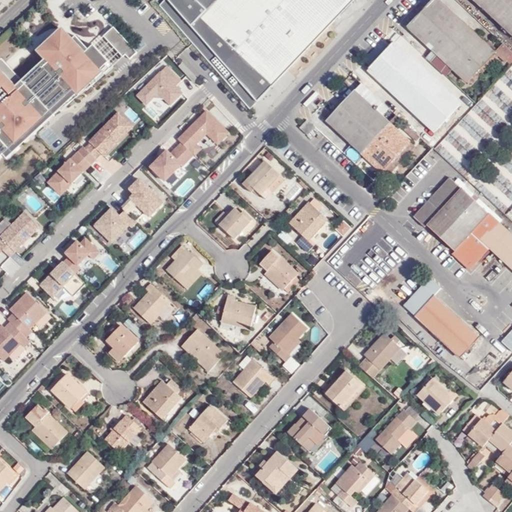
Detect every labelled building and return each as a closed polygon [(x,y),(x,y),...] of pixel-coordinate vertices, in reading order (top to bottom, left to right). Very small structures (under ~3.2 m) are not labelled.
[(164,0),(159,6),(183,32),(250,110),(257,102),(259,101),(354,0),(164,0)] [(440,0),(434,0),(409,27),(434,50),(454,69),(468,82),(496,52),(440,0)] [(511,0),(475,0),(511,35),(511,0)] [(131,61),(139,54),(115,28),(105,37),(122,56),(125,54),(131,61)] [(0,158),(22,138),(40,122),(46,117),(44,115),(49,110),(51,112),(63,101),(75,91),(79,95),(86,89),(82,85),(93,76),(97,80),(103,73),(112,65),(95,46),(90,51),(86,55),(74,41),(64,30),(57,37),(59,39),(47,50),(45,48),(40,52),(47,60),(23,82),(17,88),(0,69),(0,158)] [(90,51),(78,38),(74,41),(86,55),(90,51)] [(435,132),(462,104),(395,42),(369,70),(435,132)] [(499,52),(511,63),(511,61),(511,51),(505,45),(499,52)] [(454,69),(434,50),(426,57),(447,76),(454,69)] [(471,85),(499,56),(496,52),(468,82),(471,85)] [(23,82),(5,62),(0,65),(0,69),(17,88),(23,82)] [(168,65),(136,94),(146,104),(158,92),(170,104),(184,93),(177,86),(182,80),(168,65)] [(86,89),(97,80),(93,76),(82,85),(86,89)] [(389,109),(362,83),(355,91),(382,117),(389,109)] [(355,91),(328,120),(382,172),(409,143),(389,123),(382,117),(355,91)] [(153,116),(161,110),(153,100),(146,107),(153,116)] [(208,135),(218,144),(231,131),(205,109),(177,137),(182,141),(195,152),(197,154),(203,148),(198,144),(208,135)] [(44,127),(55,117),(51,112),(49,110),(44,115),(46,117),(40,122),(44,127)] [(120,111),(91,139),(102,152),(103,154),(134,125),(120,111)] [(417,135),(396,115),(389,123),(409,143),(417,135)] [(307,135),(315,127),(308,120),(300,127),(307,135)] [(26,143),(44,127),(40,122),(22,138),(26,143)] [(102,152),(91,139),(84,146),(97,158),(102,152)] [(195,152),(182,141),(171,151),(182,163),(195,152)] [(84,146),(71,158),(84,170),(97,158),(84,146)] [(351,147),(346,152),(356,160),(360,155),(351,147)] [(168,149),(150,164),(166,178),(182,163),(171,151),(168,149)] [(71,158),(47,181),(60,194),(84,170),(71,158)] [(281,175),(266,162),(244,185),(252,193),(256,190),(261,196),(268,202),(276,194),(269,188),(280,177),(281,175)] [(296,176),(279,193),(291,203),(307,187),(296,176)] [(166,199),(140,177),(128,188),(134,193),(130,196),(150,215),(166,199)] [(276,194),(286,183),(280,177),(269,188),(276,194)] [(480,242),(498,223),(450,177),(413,217),(425,227),(427,225),(455,251),(455,252),(453,254),(470,269),(488,249),(480,242)] [(38,210),(46,199),(34,191),(26,202),(38,210)] [(308,241),(328,220),(325,217),(319,211),(314,206),(311,203),(309,202),(290,223),(303,237),(297,243),(307,253),(314,247),(308,241)] [(112,206),(95,224),(112,243),(129,225),(132,227),(139,221),(125,207),(121,214),(112,206)] [(236,209),(234,207),(227,214),(229,216),(236,209)] [(220,225),(235,240),(251,223),(242,214),(236,209),(229,216),(221,224),(220,225)] [(322,209),(319,211),(325,217),(328,215),(322,209)] [(42,225),(26,211),(0,233),(0,245),(3,249),(10,256),(42,225)] [(224,211),(216,220),(221,224),(229,216),(227,214),(224,211)] [(254,220),(245,211),(242,214),(251,223),(254,220)] [(337,228),(344,235),(351,228),(344,221),(337,228)] [(488,249),(511,270),(511,235),(498,223),(480,242),(488,249)] [(142,228),(126,243),(134,251),(149,237),(142,228)] [(287,243),(293,237),(284,228),(278,234),(287,243)] [(86,235),(81,241),(91,251),(88,254),(94,258),(101,251),(86,235)] [(81,241),(78,237),(66,250),(79,263),(88,254),(91,251),(81,241)] [(174,256),(177,260),(187,250),(183,247),(174,256)] [(177,260),(167,271),(183,286),(198,270),(203,265),(187,249),(187,250),(177,260)] [(296,276),(297,275),(273,251),(260,264),(267,271),(265,273),(283,290),(284,288),(296,276)] [(313,265),(318,261),(313,256),(308,260),(313,265)] [(63,260),(39,284),(54,297),(76,273),(63,260)] [(187,290),(202,274),(198,270),(183,286),(187,290)] [(288,292),(300,280),(296,276),(284,288),(288,292)] [(430,277),(404,305),(416,316),(434,297),(442,287),(430,277)] [(152,295),(143,304),(141,302),(135,308),(151,324),(171,303),(151,284),(146,289),(150,293),(152,295)] [(28,291),(10,307),(14,311),(31,327),(47,312),(28,291)] [(141,302),(143,304),(152,295),(150,293),(141,302)] [(222,322),(251,329),(256,307),(236,302),(237,297),(228,295),(222,322)] [(460,356),(478,337),(434,297),(416,316),(460,356)] [(19,329),(27,338),(34,331),(31,327),(14,311),(8,318),(12,321),(5,327),(13,335),(19,329)] [(262,318),(266,321),(271,316),(268,313),(262,318)] [(289,355),(286,352),(298,339),(308,328),(293,314),(270,338),(275,343),(271,347),(286,361),(291,356),(289,355)] [(3,325),(0,327),(0,356),(4,360),(21,344),(24,348),(30,342),(27,338),(19,329),(13,335),(5,327),(3,325)] [(122,326),(108,340),(115,347),(125,357),(139,342),(122,326)] [(511,350),(511,327),(501,341),(511,350)] [(197,330),(182,346),(189,352),(191,350),(202,361),(200,363),(210,371),(224,355),(197,330)] [(365,355),(368,358),(360,365),(373,377),(400,348),(397,345),(401,341),(395,335),(391,339),(385,334),(365,355)] [(289,355),(301,342),(298,339),(286,352),(289,355)] [(256,343),(253,346),(260,352),(262,350),(256,343)] [(110,352),(120,362),(125,357),(115,347),(110,352)] [(189,352),(200,363),(202,361),(191,350),(189,352)] [(268,384),(273,378),(254,360),(234,382),(251,397),(266,381),(268,384)] [(326,394),(342,408),(363,385),(348,371),(338,381),(326,394)] [(68,374),(53,390),(72,408),(81,399),(87,392),(68,374)] [(323,391),(326,394),(338,381),(335,377),(323,391)] [(434,378),(418,395),(426,403),(429,401),(442,412),(455,398),(449,392),(434,378)] [(144,403),(162,419),(182,398),(177,394),(182,389),(172,380),(167,385),(163,381),(144,403)] [(345,411),(366,388),(363,385),(342,408),(345,411)] [(459,395),(453,389),(449,392),(455,398),(459,395)] [(76,412),(85,403),(81,399),(72,408),(76,412)] [(426,403),(439,415),(442,412),(429,401),(426,403)] [(54,448),(68,433),(38,405),(27,418),(37,427),(34,430),(54,448)] [(215,430),(218,427),(221,430),(229,421),(211,405),(189,429),(204,442),(215,430)] [(409,428),(410,430),(418,422),(402,407),(395,415),(397,417),(376,440),(391,454),(402,444),(398,440),(409,428)] [(316,444),(317,446),(325,436),(323,434),(329,426),(311,409),(303,417),(306,419),(299,427),(297,425),(295,423),(288,432),(303,446),(309,439),(316,444)] [(482,419),(477,414),(464,429),(484,447),(490,439),(497,430),(491,425),(496,418),(503,424),(510,415),(504,409),(499,411),(496,415),(495,414),(492,414),(489,415),(488,415),(487,417),(485,416),(482,419)] [(105,440),(121,453),(127,446),(138,434),(142,429),(127,415),(119,425),(113,431),(105,440)] [(303,417),(297,425),(299,427),(306,419),(303,417)] [(116,422),(110,428),(113,431),(119,425),(116,422)] [(510,446),(511,443),(511,431),(503,424),(497,430),(490,439),(505,452),(510,446)] [(325,436),(332,429),(329,426),(323,434),(325,436)] [(407,447),(417,436),(410,430),(409,428),(398,440),(402,444),(406,448),(407,447)] [(132,450),(143,439),(138,434),(127,446),(132,450)] [(433,447),(436,444),(426,434),(423,437),(433,447)] [(364,438),(359,444),(363,448),(365,450),(371,444),(364,438)] [(303,446),(309,452),(316,444),(309,439),(303,446)] [(358,443),(357,445),(355,447),(360,452),(363,448),(359,444),(358,443)] [(173,480),(170,477),(177,469),(186,459),(170,444),(153,463),(157,466),(161,469),(156,474),(171,487),(175,482),(173,480)] [(511,447),(510,446),(505,452),(497,461),(511,473),(511,472),(511,447)] [(479,452),(477,450),(467,462),(469,464),(479,452)] [(69,474),(85,489),(105,467),(89,452),(83,458),(85,461),(76,470),(74,468),(69,474)] [(264,469),(257,476),(265,483),(268,480),(277,488),(284,480),(287,483),(299,470),(279,452),(269,463),(264,469)] [(419,470),(431,458),(425,452),(413,463),(419,470)] [(484,457),(479,452),(469,464),(475,468),(484,457)] [(360,461),(356,457),(352,462),(356,465),(360,461)] [(0,488),(6,482),(14,473),(0,459),(0,488)] [(265,460),(260,465),(264,469),(269,463),(265,460)] [(511,473),(497,461),(495,464),(504,472),(504,473),(508,477),(511,473)] [(356,491),(363,483),(366,486),(376,475),(361,462),(356,468),(353,465),(337,483),(343,489),(339,494),(353,507),(358,502),(351,496),(356,491)] [(419,507),(413,511),(416,511),(422,506),(435,491),(423,480),(432,470),(428,467),(416,481),(428,491),(416,505),(419,507)] [(173,480),(181,472),(177,469),(170,477),(173,480)] [(8,484),(16,475),(14,473),(6,482),(8,484)] [(396,487),(398,489),(393,494),(409,508),(413,511),(419,507),(416,505),(428,491),(416,481),(408,473),(396,487)] [(265,483),(277,494),(287,483),(284,480),(277,488),(268,480),(265,483)] [(391,482),(386,487),(393,494),(398,489),(396,487),(391,482)] [(441,489),(446,494),(453,486),(448,482),(441,489)] [(337,483),(332,488),(339,494),(343,489),(337,483)] [(356,491),(359,494),(366,486),(363,483),(356,491)] [(486,493),(484,496),(489,500),(498,489),(493,485),(486,493)] [(143,511),(154,501),(137,486),(118,506),(115,503),(109,508),(113,511),(143,511)] [(498,489),(489,500),(494,505),(503,494),(498,489)] [(265,511),(251,502),(250,504),(234,494),(229,501),(241,509),(239,511),(265,511)] [(405,511),(409,508),(393,494),(377,511),(405,511)] [(51,511),(78,511),(64,498),(53,509),(51,511)] [(327,511),(316,502),(307,511),(327,511)]
